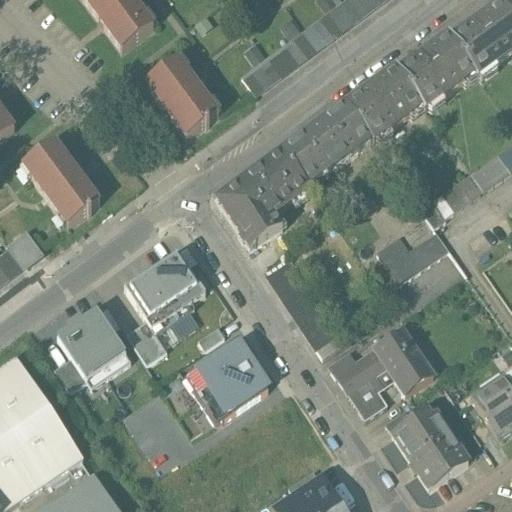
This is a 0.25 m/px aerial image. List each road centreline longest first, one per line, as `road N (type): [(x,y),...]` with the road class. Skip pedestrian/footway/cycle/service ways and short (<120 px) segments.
road 1 (residential): [(187,198),(404,511)]
road 2 (residential): [(455,0),(187,198)]
road 3 (residential): [(187,198),(0,14)]
road 4 (residential): [(187,198),(0,337)]
